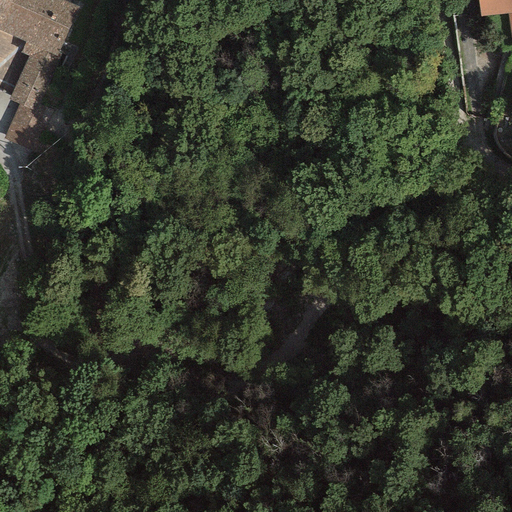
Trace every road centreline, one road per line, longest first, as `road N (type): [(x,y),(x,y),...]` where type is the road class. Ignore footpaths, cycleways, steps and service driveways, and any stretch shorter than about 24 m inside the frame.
road 1 (track): [(56,511),(87,455),(259,289),(296,242),(323,194),(381,30),(412,7),(446,22),(459,119),(476,152),(511,172)]
road 2 (track): [(13,181),(31,278),(29,317),(0,362)]
